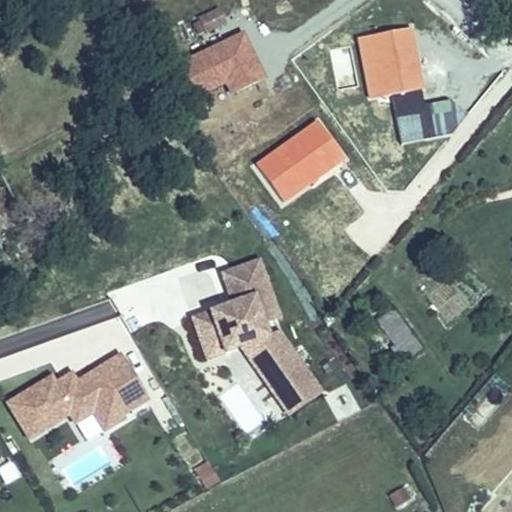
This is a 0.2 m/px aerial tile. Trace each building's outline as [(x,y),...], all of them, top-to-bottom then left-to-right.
[(219,6),(201,14),(206,28),(224,20),(219,6)] [(428,100),(414,22),(373,29),(384,91),(396,89),(399,105),(428,100)] [(384,91),(373,29),(360,32),(371,94),(384,91)] [(281,320),(260,263),(226,275),(237,306),(193,322),(207,362),(238,351),(261,418),(305,403),(280,332),(268,336),(264,326),(281,320)] [(375,326),(400,362),(420,348),(395,312),(375,326)] [(207,362),(193,322),(175,328),(190,369),(207,362)] [(151,397),(123,354),(79,382),(78,380),(61,391),(54,379),(10,408),(32,442),(76,413),(79,417),(97,405),(109,424),(151,397)] [(0,464),(0,474),(4,483),(18,475),(9,460),(0,464)] [(193,467),(203,488),(218,481),(208,460),(193,467)]
